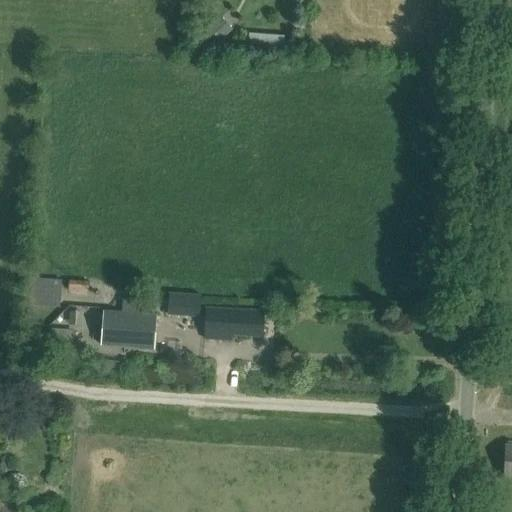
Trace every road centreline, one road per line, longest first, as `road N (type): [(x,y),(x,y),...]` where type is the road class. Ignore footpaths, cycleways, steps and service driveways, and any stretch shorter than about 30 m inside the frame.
road 1 (unclassified): [(459,511),(491,0)]
road 2 (track): [(0,378),(102,395),(465,414)]
